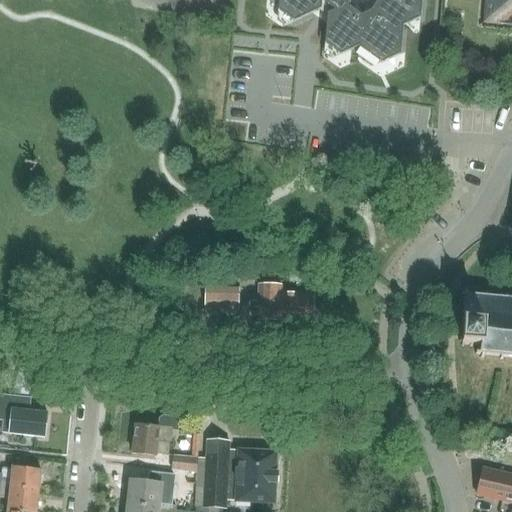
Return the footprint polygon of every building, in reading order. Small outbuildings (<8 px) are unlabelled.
[(278,0),(277,11),(294,22),(321,10),(321,1),(334,11),(327,14),(324,44),(341,55),(358,47),(378,68),(405,55),(402,27),(420,19),(421,0),(278,0)] [(511,25),(511,0),(484,0),(483,23),(511,25)] [(239,284),(204,283),(203,312),(238,313),(239,284)] [(280,292),(280,286),(258,286),(257,320),(262,320),(264,324),(272,324),(274,321),(279,321),(279,315),(312,315),(312,293),(280,292)] [(463,295),(460,295),(460,299),(464,299),(462,324),(460,324),(460,326),(462,327),(460,341),(459,341),(458,343),(460,343),(460,347),(462,348),(463,344),(469,344),(468,348),(472,348),(472,345),(479,346),(478,353),(475,352),(474,356),(479,356),(479,359),(483,359),(483,356),(499,358),(500,361),(503,361),(503,358),(511,359),(511,300),(507,300),(507,297),(503,297),(503,300),(488,298),(488,296),(484,295),(484,297),(466,296),(467,293),(463,292),(463,295)] [(30,399),(8,396),(0,395),(0,421),(2,422),(1,433),(43,438),(46,414),(28,412),(30,399)] [(160,419),(159,428),(135,425),(132,453),(154,456),(154,455),(167,456),(169,443),(170,443),(172,430),(177,430),(178,421),(176,418),(163,417),(160,419)] [(204,475),(205,459),(198,459),(199,434),(192,434),(191,458),(173,456),(171,471),(172,472),(204,475)] [(205,459),(204,475),(202,508),(225,509),(226,502),(273,504),(274,484),(276,484),(277,474),(275,473),(276,453),(228,451),(229,444),(205,443),(205,459)] [(0,475),(0,488),(38,492),(40,471),(11,467),(10,473),(1,472),(1,475),(0,475)] [(511,475),(482,469),(476,496),(511,504),(511,475)] [(126,505),(160,508),(160,505),(161,491),(177,492),(178,483),(196,485),(195,508),(202,508),(204,475),(172,472),(170,482),(162,481),(163,480),(148,478),(147,483),(129,481),(127,492),(125,491),(124,493),(122,503),(124,504),(126,505)] [(18,511),(35,511),(38,492),(0,488),(0,498),(8,499),(6,511),(18,511)]
